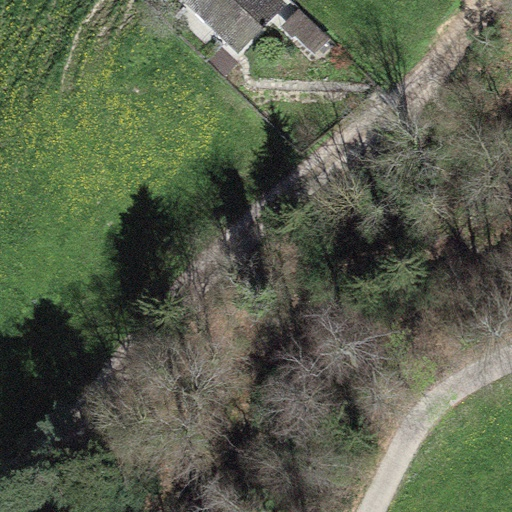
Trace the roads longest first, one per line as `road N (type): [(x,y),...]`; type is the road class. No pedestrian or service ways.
road 1 (track): [(0,494),(59,457),(212,260),(312,181),(451,44),(480,0)]
road 2 (track): [(511,365),(434,412),(378,511)]
